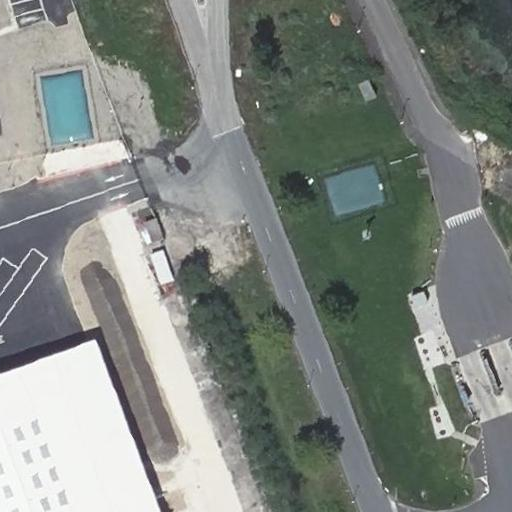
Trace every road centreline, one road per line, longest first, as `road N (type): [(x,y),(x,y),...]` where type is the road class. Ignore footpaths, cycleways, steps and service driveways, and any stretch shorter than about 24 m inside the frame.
road 1 (unclassified): [(200,0),(220,107),(375,511)]
road 2 (unknown): [(237,151),(0,234)]
